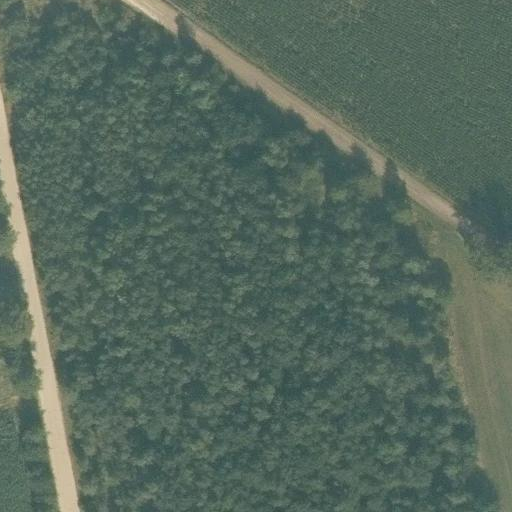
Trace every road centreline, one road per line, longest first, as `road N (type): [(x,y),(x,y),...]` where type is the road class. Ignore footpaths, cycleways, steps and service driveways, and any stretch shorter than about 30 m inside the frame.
road 1 (track): [(149,0),(511,265)]
road 2 (track): [(62,511),(0,200)]
